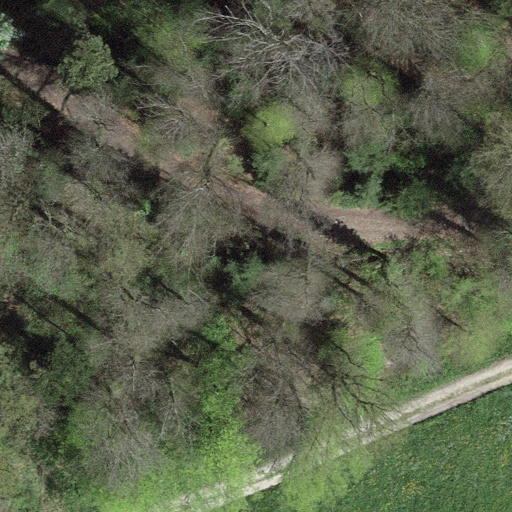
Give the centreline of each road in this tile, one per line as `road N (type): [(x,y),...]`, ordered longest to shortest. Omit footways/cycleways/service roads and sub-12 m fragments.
road 1 (track): [(511,206),(445,220),(343,221),(243,206),(157,165),(0,64)]
road 2 (track): [(153,511),(511,374)]
